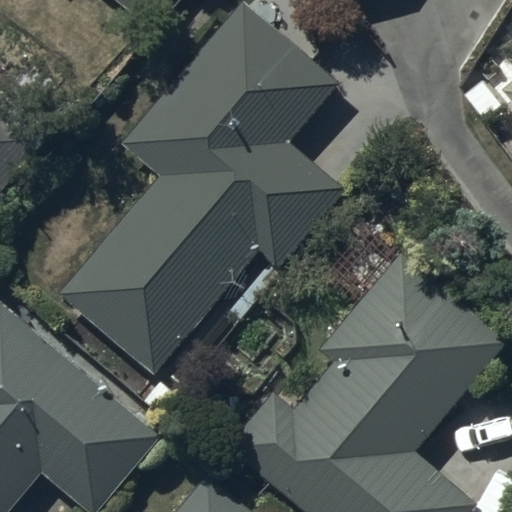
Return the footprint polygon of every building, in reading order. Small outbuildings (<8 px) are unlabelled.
[(104,0),(138,29),(162,0),(104,0)] [(367,0),(350,0),(356,8),(367,0)] [(161,188),(60,304),(157,387),(262,266),(280,281),(349,203),(292,154),(341,98),(246,16),(124,156),(161,188)] [(0,208),(47,155),(0,113),(0,208)] [(275,404),(229,459),(291,511),(473,511),(418,465),(511,354),(405,264),(321,363),(335,374),(295,421),(275,404)] [(0,511),(17,511),(42,483),(76,511),(107,511),(159,451),(0,315),(0,511)] [(234,511),(210,492),(192,511),(234,511)]
